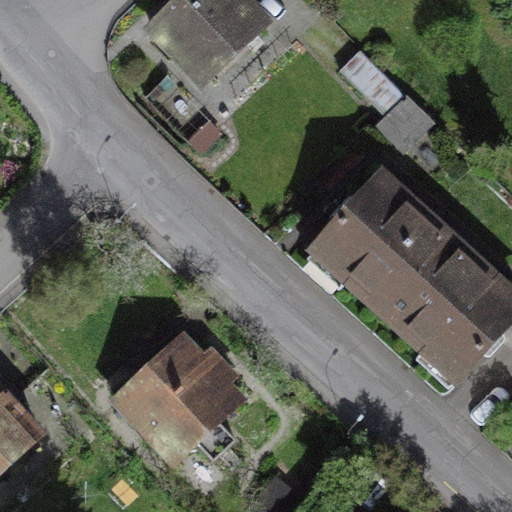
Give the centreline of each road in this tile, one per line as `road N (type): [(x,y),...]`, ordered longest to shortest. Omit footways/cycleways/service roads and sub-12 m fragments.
road 1 (residential): [(118,140),(511,504)]
road 2 (residential): [(0,249),(118,140)]
road 3 (residential): [(33,42),(118,140)]
